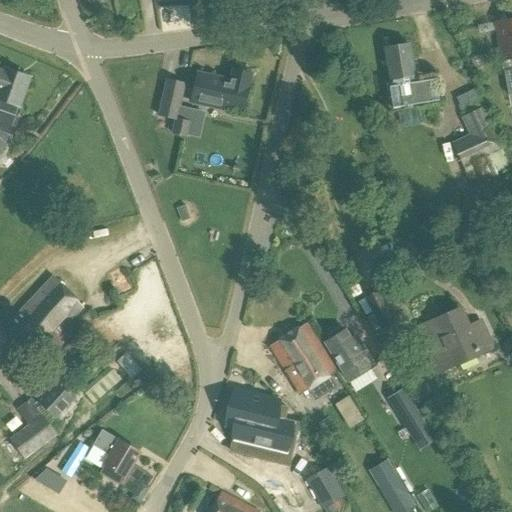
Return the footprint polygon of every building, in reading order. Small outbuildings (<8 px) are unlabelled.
[(224,0),(203,0),(201,14),(222,17),(224,0)] [(511,21),(494,25),(503,72),(504,72),(508,95),(511,94),(511,21)] [(408,44),(385,49),(392,88),(386,89),(389,108),(435,100),(432,82),(415,84),(408,44)] [(0,153),(4,142),(17,107),(18,107),(29,78),(4,69),(4,71),(0,69),(0,153)] [(197,74),(191,103),(220,109),(221,104),(243,109),(248,89),(247,89),(250,75),(234,71),(231,85),(226,84),(226,81),(197,74)] [(166,80),(158,116),(176,120),(180,103),(184,84),(166,80)] [(511,165),(511,164),(504,149),(484,107),(460,119),(469,136),(451,144),(463,168),(471,185),(511,165)] [(176,120),(173,136),(186,139),(189,123),(176,120)] [(228,168),(256,170),(259,130),(231,128),(228,168)] [(59,294),(64,289),(52,277),(1,332),(17,347),(24,337),(40,320),(39,316),(61,297),(59,294)] [(393,283),(381,290),(364,299),(381,330),(409,315),(393,283)] [(40,320),(24,337),(48,359),(62,345),(54,338),(83,307),(64,289),(59,294),(61,297),(39,316),(40,320)] [(498,314),(511,334),(511,333),(511,318),(506,309),(498,314)] [(459,310),(433,321),(416,329),(436,372),(491,348),(479,323),(467,328),(459,310)] [(306,324),(269,347),(299,394),(307,389),(315,401),(337,387),(329,375),(335,372),(306,324)] [(349,338),(343,329),(341,331),(337,329),(326,336),(327,340),(324,342),(350,384),(377,367),(356,333),(349,338)] [(134,342),(122,350),(134,368),(146,361),(134,342)] [(53,383),(36,367),(21,383),(38,399),(37,401),(56,418),(73,399),(54,382),(53,383)] [(109,367),(99,376),(82,392),(93,404),(111,389),(120,380),(109,367)] [(286,423),(271,420),(274,405),(251,399),(252,395),(234,390),(226,425),(241,429),(239,437),(255,441),(257,432),(282,438),(286,423)] [(397,414),(406,427),(421,418),(404,391),(394,397),(402,410),(397,414)] [(50,424),(37,408),(30,399),(16,410),(28,425),(19,432),(9,440),(17,450),(24,460),(58,434),(50,424)] [(118,440),(118,442),(106,435),(99,447),(110,454),(103,465),(104,465),(100,473),(119,484),(123,477),(124,477),(138,453),(118,440)] [(50,457),(41,472),(61,485),(71,471),(50,457)] [(390,466),(375,475),(394,506),(409,497),(390,466)] [(322,509),(345,497),(329,469),(306,481),(322,509)] [(258,511),(259,511),(221,492),(210,511),(258,511)]
